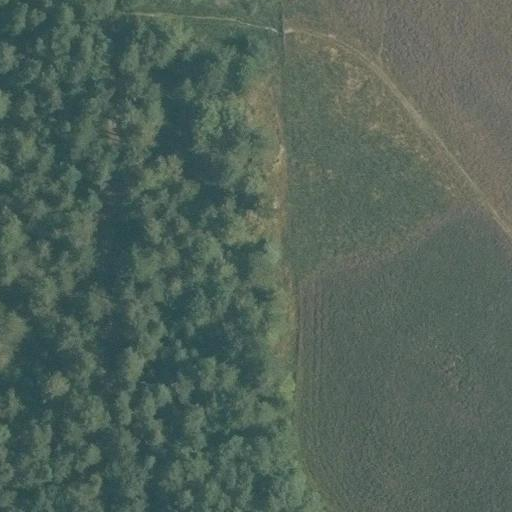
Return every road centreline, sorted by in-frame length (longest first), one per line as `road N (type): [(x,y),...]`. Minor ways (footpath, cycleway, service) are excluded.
road 1 (track): [(102,511),(111,5)]
road 2 (track): [(511,236),(339,29),(111,5)]
